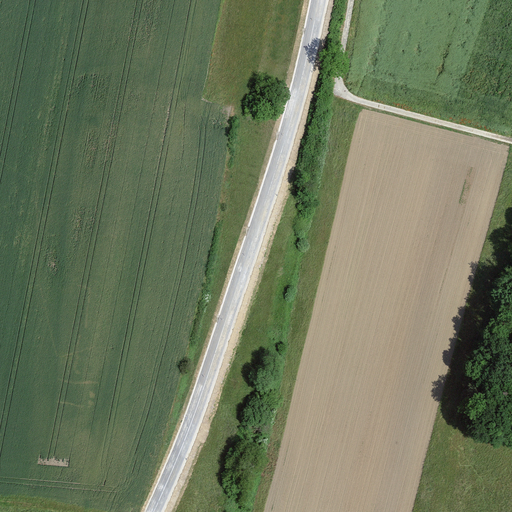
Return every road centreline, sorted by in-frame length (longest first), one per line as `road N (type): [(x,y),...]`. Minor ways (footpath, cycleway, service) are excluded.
road 1 (secondary): [(319,0),(215,359),(153,511)]
road 2 (track): [(350,0),(338,71),(346,94),(511,140)]
